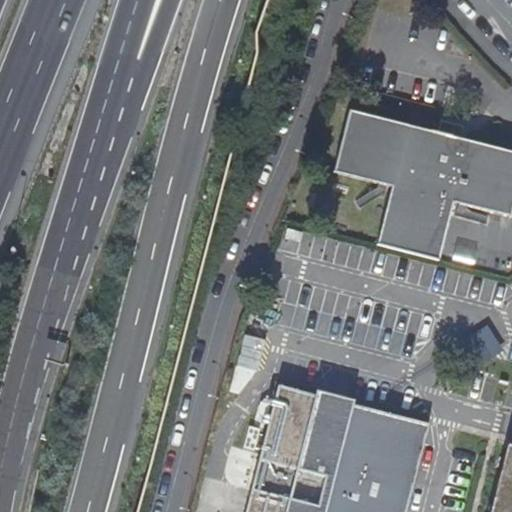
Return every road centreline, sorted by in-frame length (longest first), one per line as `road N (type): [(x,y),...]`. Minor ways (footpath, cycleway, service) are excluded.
road 1 (unclassified): [(333,0),(308,94),(222,302),(162,511)]
road 2 (motorway): [(85,511),(223,0)]
road 3 (trunk): [(0,475),(114,98)]
road 4 (motorway): [(0,154),(57,0)]
